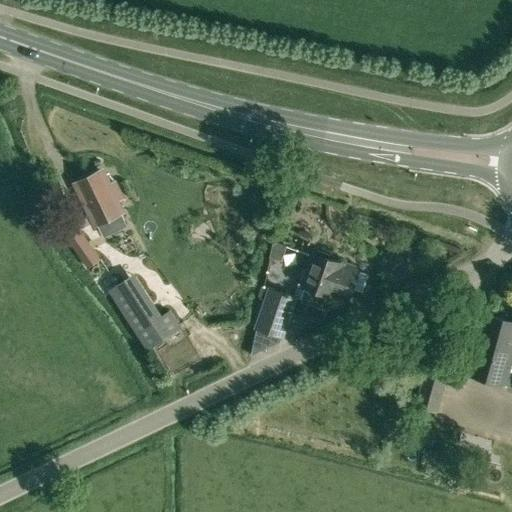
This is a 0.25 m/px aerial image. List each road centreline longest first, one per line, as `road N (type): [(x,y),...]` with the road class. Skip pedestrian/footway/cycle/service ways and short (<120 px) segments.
road 1 (unclassified): [(0,496),(472,274),(511,242)]
road 2 (primary): [(507,166),(283,128),(142,90),(0,39)]
